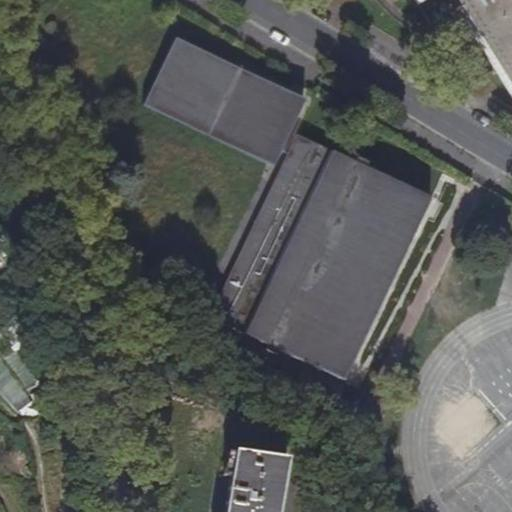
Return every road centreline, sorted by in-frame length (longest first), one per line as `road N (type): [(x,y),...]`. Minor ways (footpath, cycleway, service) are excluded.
road 1 (residential): [(112,511),(114,373),(61,187),(0,70)]
road 2 (secondary): [(261,0),(511,151)]
